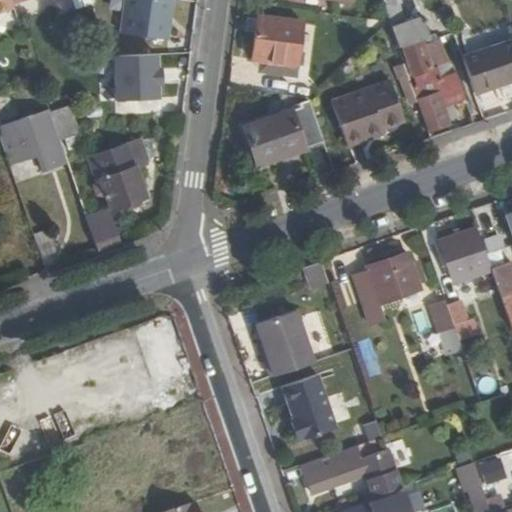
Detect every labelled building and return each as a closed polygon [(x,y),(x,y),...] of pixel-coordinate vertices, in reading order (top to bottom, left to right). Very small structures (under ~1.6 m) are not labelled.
[(10,0),(0,0),(0,13),(13,9),(13,6),(10,0)] [(173,0),(125,0),(121,31),(169,37),(173,0)] [(388,21),(426,130),(447,124),(437,94),(461,87),(455,69),(440,74),(436,63),(441,62),(425,13),(407,19),(401,1),(403,0),(381,0),(384,7),(388,20),(388,21)] [(259,17),(253,59),(297,65),(302,23),(259,17)] [(511,41),(458,59),(470,93),(491,86),(489,80),(511,71),(511,41)] [(159,50),(113,51),(114,97),(160,96),(159,50)] [(511,71),(489,80),(491,86),(511,78),(511,71)] [(330,101),(343,146),(360,140),(359,136),(378,130),(401,122),(387,81),(362,90),(366,99),(348,105),(344,96),(330,101)] [(344,96),(348,105),(366,99),(362,90),(344,96)] [(259,121),(272,158),(322,141),(310,104),(259,121)] [(50,114),(59,140),(79,133),(71,107),(50,114)] [(0,138),(9,166),(37,157),(62,149),(59,140),(50,114),(5,129),(0,130),(0,138)] [(274,163),(258,121),(241,127),(256,169),(274,163)] [(378,130),(359,136),(360,140),(379,134),(378,130)] [(141,142),(94,158),(101,181),(96,190),(98,196),(107,199),(112,213),(148,200),(137,170),(149,166),(141,142)] [(42,171),(67,163),(62,149),(37,157),(42,171)] [(25,213),(38,248),(52,243),(40,208),(25,213)] [(99,256),(119,249),(106,213),(87,220),(99,256)] [(441,242),(454,282),(491,269),(478,230),(441,242)] [(380,303),(420,289),(408,255),(368,269),(369,271),(354,276),(368,319),(383,314),(380,303)] [(302,266),(310,287),(328,280),(319,259),(302,266)] [(491,269),(501,298),(511,293),(511,265),(511,262),(491,269)] [(511,293),(501,298),(511,330),(511,293)] [(431,307),(440,335),(449,332),(457,355),(464,353),(447,302),(431,307)] [(257,352),(266,381),(309,366),(292,317),(252,330),(259,351),(257,352)] [(290,421),(288,421),(287,424),(293,440),(295,442),(330,430),(312,379),(278,390),(284,409),(286,409),(290,421)] [(189,404),(184,390),(157,399),(162,414),(189,404)] [(31,403),(0,414),(0,439),(6,457),(45,443),(31,403)] [(352,449),(301,467),(310,495),(363,476),(371,499),(399,490),(383,452),(356,462),(352,449)] [(483,476),(489,495),(501,491),(511,487),(511,462),(509,454),(474,467),(477,478),(483,476)] [(511,487),(501,491),(505,503),(511,500),(511,487)] [(402,511),(396,495),(349,511),(402,511)] [(485,503),(488,511),(494,511),(500,510),(497,500),(485,503)]
